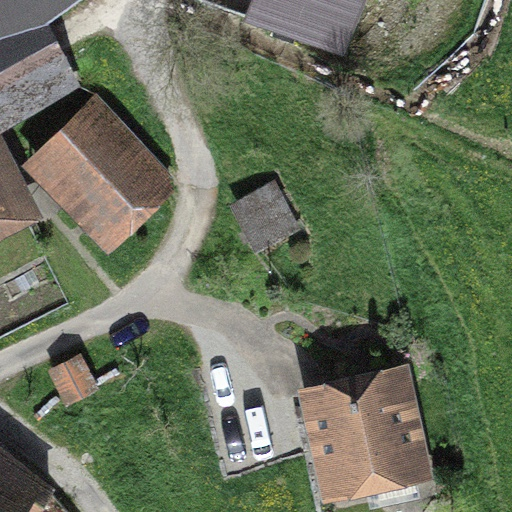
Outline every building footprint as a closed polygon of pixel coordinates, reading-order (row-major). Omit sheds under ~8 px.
[(0,0),(0,219),(31,203),(0,142),(0,115),(66,82),(42,30),(66,0),(0,0)] [(255,0),(249,19),(344,55),(364,0),(255,0)] [(174,181),(94,101),(36,159),(116,239),(174,181)] [(296,239),(269,193),(233,213),(260,259),(296,239)] [(79,360),(51,373),(65,402),(93,389),(79,360)] [(395,377),(305,397),(329,504),(419,484),(395,377)] [(0,511),(24,511),(42,485),(0,458),(0,511)]
